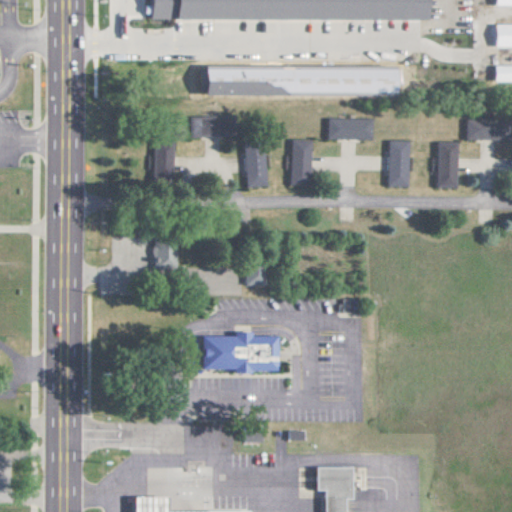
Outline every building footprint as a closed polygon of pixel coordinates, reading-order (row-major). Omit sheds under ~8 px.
[(420,0),(145,0),(146,20),(420,21),(420,0)] [(489,46),(511,46),(511,24),(489,25),(489,46)] [(489,81),(511,81),(511,66),(489,66),(489,81)] [(185,117),(186,137),(228,136),(227,116),(185,117)] [(323,139),(368,140),(368,120),(324,118),(323,139)] [(461,139),(494,140),(495,121),(462,120),(461,139)] [(307,141),(287,140),(286,185),(306,185),(307,141)] [(169,142),(149,141),(148,180),(169,180),(169,142)] [(384,187),(405,187),(405,142),(385,141),(384,187)] [(433,142),(432,188),(452,189),(453,143),(433,142)] [(262,187),(260,149),(240,150),(242,187),(262,187)] [(149,249),(151,268),(173,266),(171,247),(163,248),(149,249)] [(262,286),(262,266),(242,266),(242,286),(262,286)] [(199,371),(198,337),(232,337),(232,333),(250,333),(250,337),(276,337),(276,370),(249,370),(250,374),(231,374),(231,371),(199,371)] [(257,441),(256,431),(239,431),(239,442),(257,441)] [(348,468),(348,499),(342,499),(342,511),(322,511),(322,490),(314,490),(314,468),(348,468)] [(204,511),(130,511),(130,494),(165,494),(165,510),(204,510),(204,511)]
